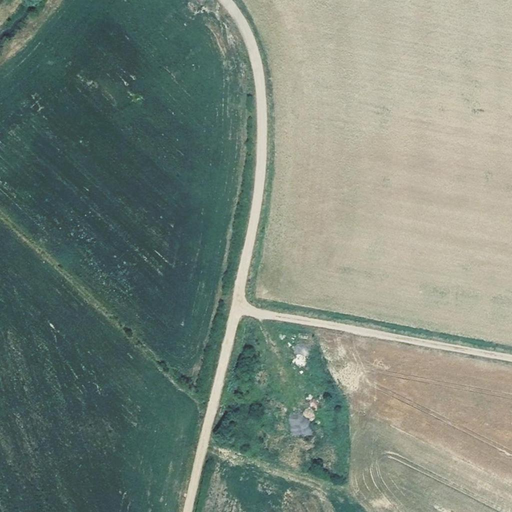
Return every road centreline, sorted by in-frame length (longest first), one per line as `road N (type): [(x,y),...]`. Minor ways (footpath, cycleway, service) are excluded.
road 1 (track): [(187,511),(261,180),(259,81),(243,28),(223,0)]
road 2 (track): [(237,305),(511,359)]
